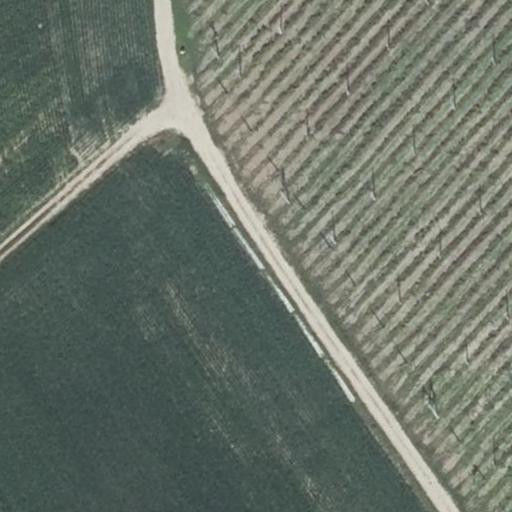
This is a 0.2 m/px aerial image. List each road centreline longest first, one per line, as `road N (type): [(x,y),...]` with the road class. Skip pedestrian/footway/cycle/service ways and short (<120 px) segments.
road 1 (track): [(163,0),(193,127),(254,230),(448,511)]
road 2 (track): [(0,258),(135,137),(167,121),(193,127)]
